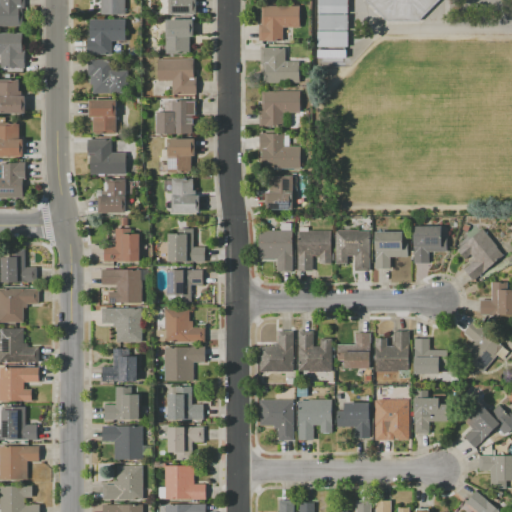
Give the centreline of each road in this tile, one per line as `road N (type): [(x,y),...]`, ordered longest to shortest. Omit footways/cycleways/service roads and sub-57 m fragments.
road 1 (residential): [(231,0),(237,511)]
road 2 (tertiary): [(66,224),(73,511)]
road 3 (residential): [(55,0),(66,224)]
road 4 (residential): [(237,473),(442,472)]
road 5 (residential): [(237,306),(440,304)]
